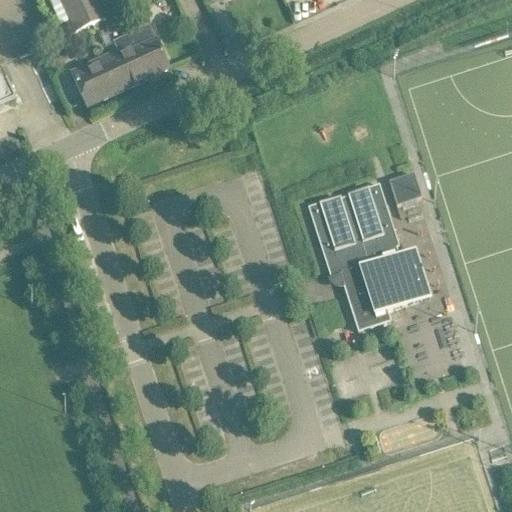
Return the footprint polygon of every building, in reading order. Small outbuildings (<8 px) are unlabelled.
[(59,0),(70,24),(63,27),(68,38),(132,10),(126,0),(59,0)] [(118,54),(71,76),(87,110),(169,72),(167,68),(171,66),(165,54),(162,56),(155,43),(148,29),(114,45),(118,54)] [(0,112),(11,108),(15,108),(17,108),(7,86),(6,86),(0,73),(0,112)] [(414,177),(389,185),(397,209),(421,201),(414,177)] [(399,250),(379,188),(367,192),(347,199),(348,200),(341,202),(341,201),(321,207),(321,206),(308,211),(331,281),(340,278),(358,335),(391,325),(388,314),(406,308),(422,303),(420,298),(423,290),(423,281),(421,273),(415,267),(408,261),(407,256),(399,259),(397,251),(399,250)]
